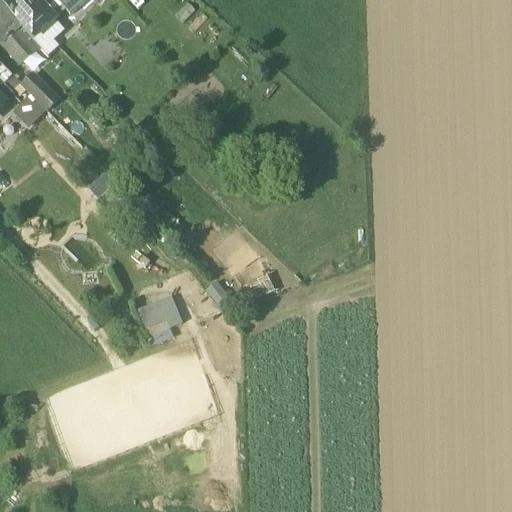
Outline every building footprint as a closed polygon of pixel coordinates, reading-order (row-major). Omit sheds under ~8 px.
[(34,4),(30,0),(0,0),(0,6),(20,29),(40,11),(34,4)] [(63,15),(49,0),(37,0),(34,4),(40,11),(20,29),(33,43),(63,15)] [(49,0),(63,15),(68,21),(92,0),(49,0)] [(20,29),(0,6),(0,46),(13,35),(20,29)] [(0,46),(18,67),(32,55),(13,35),(0,46)] [(0,92),(13,80),(0,67),(0,92)] [(21,90),(46,115),(47,115),(58,104),(33,78),(21,90)] [(135,315),(143,333),(165,324),(168,332),(181,327),(171,300),(135,315)] [(143,333),(149,350),(172,341),(168,332),(165,324),(143,333)]
